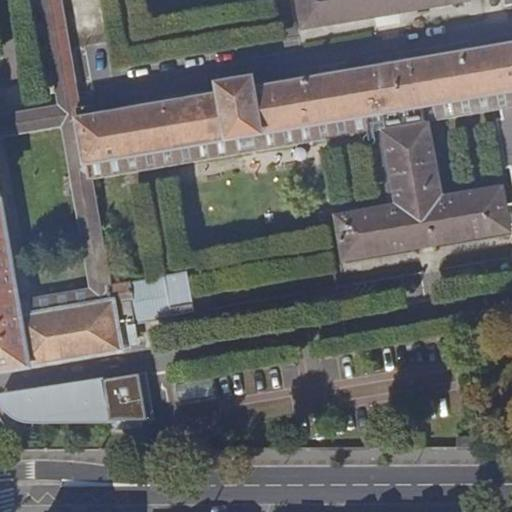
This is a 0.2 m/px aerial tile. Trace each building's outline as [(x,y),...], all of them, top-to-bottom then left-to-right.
[(41,0),(60,109),(0,119),(0,137),(64,126),(92,292),(56,298),(16,305),(19,320),(108,303),(106,291),(107,291),(88,181),(394,128),(395,132),(401,131),(397,111),(84,164),(77,122),(79,122),(57,0),(41,0)] [(294,0),(299,29),(463,0),(294,0)] [(508,232),(507,226),(503,205),(501,190),(441,200),(427,126),(415,128),(408,130),(403,108),(511,89),(511,46),(254,91),(252,80),(218,86),(219,98),(79,122),(77,122),(84,164),(397,111),(401,131),(395,132),(379,135),(392,209),(331,218),(339,262),(508,232)] [(426,123),(499,110),(498,106),(511,103),(511,89),(403,108),(408,130),(415,128),(427,126),(426,123)] [(511,203),(503,205),(507,226),(511,225),(511,103),(498,106),(499,110),(500,119),(494,120),(503,169),(508,168),(511,186),(511,185),(511,203)] [(0,370),(119,351),(130,348),(126,324),(134,322),(193,312),(186,274),(128,284),(106,288),(109,302),(108,303),(19,320),(16,305),(0,202),(0,370)] [(497,348),(465,354),(468,368),(499,363),(497,348)] [(153,421),(144,373),(0,397),(0,403),(1,406),(4,410),(6,412),(9,415),(13,418),(15,419),(22,421),(27,421),(110,421),(110,422),(110,424),(111,426),(113,428),(114,429),(117,429),(141,429),(146,421),(153,421)] [(181,397),(219,394),(217,377),(180,381),(181,397)] [(423,432),(398,432),(398,447),(423,447),(423,432)] [(475,437),(455,437),(455,447),(475,447),(475,437)]
